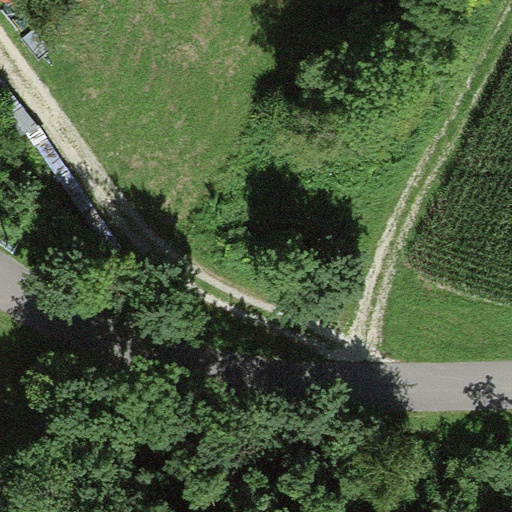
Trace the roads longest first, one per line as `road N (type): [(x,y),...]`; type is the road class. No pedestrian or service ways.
road 1 (unclassified): [(0,278),(228,367),(390,391),(511,385)]
road 2 (track): [(0,51),(158,264),(222,303),(344,345)]
road 3 (track): [(331,382),(376,259),(509,0)]
